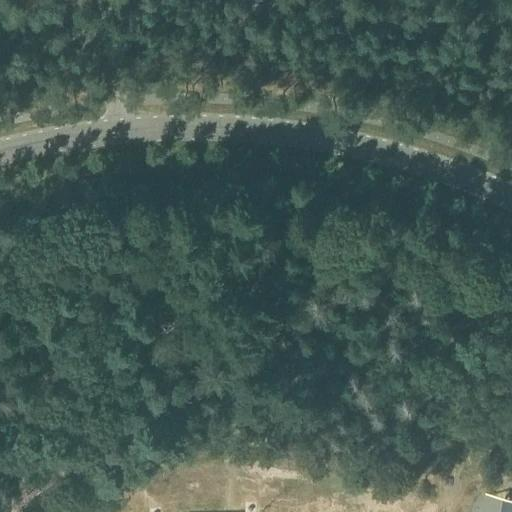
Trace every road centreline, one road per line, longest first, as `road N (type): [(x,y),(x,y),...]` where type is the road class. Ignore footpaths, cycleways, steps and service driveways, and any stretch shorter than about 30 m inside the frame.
road 1 (track): [(101,0),(511,24)]
road 2 (tertiary): [(121,130),(285,133),(420,162),(511,197)]
road 3 (unclassified): [(121,130),(101,0)]
road 4 (tertiary): [(0,151),(121,130)]
